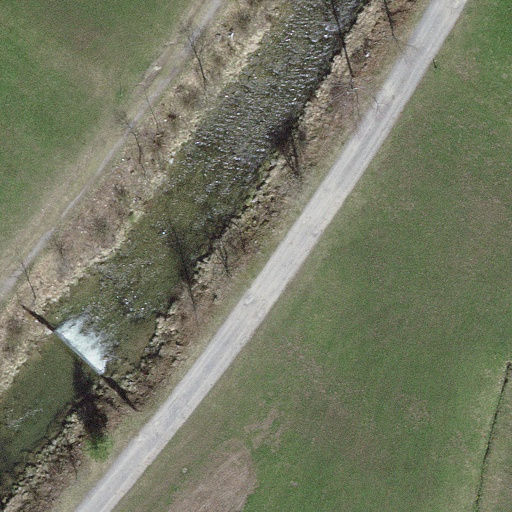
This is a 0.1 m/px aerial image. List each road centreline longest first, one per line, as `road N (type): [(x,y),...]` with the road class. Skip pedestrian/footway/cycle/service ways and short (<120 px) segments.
road 1 (track): [(455,0),(230,346),(89,511)]
road 2 (track): [(0,297),(144,117),(224,0)]
